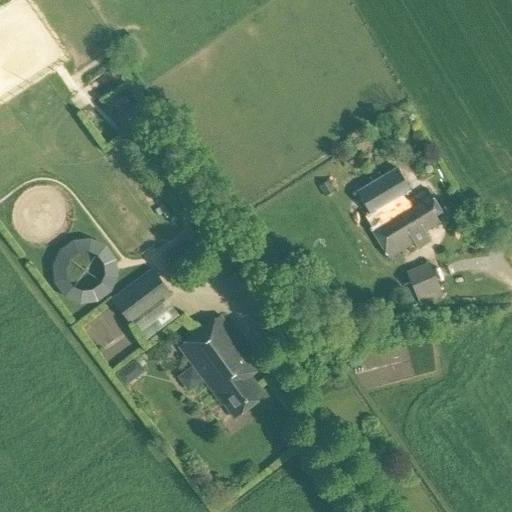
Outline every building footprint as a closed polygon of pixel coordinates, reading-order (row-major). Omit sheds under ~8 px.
[(146,55),(132,34),(118,44),(132,65),(146,55)] [(137,102),(117,117),(125,128),(145,114),(137,102)] [(410,190),(397,168),(357,192),(370,213),(364,217),(390,258),(415,243),(419,250),(432,242),(426,232),(440,223),(436,217),(442,213),(427,189),(406,202),(402,195),(410,190)] [(329,180),(318,186),(324,196),(335,190),(329,180)] [(186,238),(166,253),(175,266),(196,250),(186,238)] [(428,261),(405,271),(416,295),(439,285),(428,261)] [(248,262),(222,282),(238,302),(263,282),(248,262)] [(149,268),(107,299),(127,326),(169,296),(149,268)] [(254,323),(265,338),(287,321),(277,307),(254,323)] [(259,367),(219,314),(177,345),(221,405),(223,403),(233,416),(264,393),(249,374),(259,367)]
